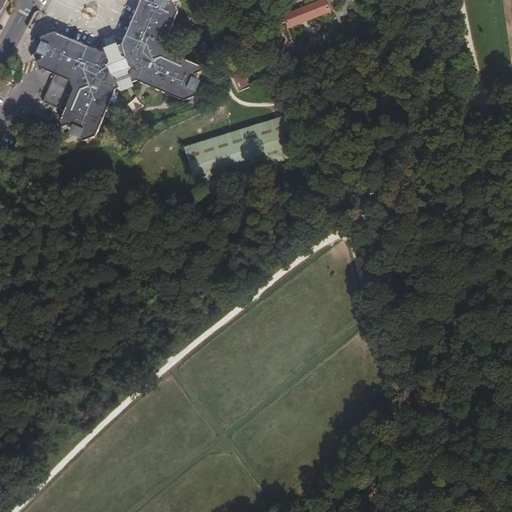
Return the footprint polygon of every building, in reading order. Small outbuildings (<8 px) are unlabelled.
[(143,0),(124,43),(118,45),(112,48),(104,51),(57,30),(44,35),(47,43),(53,45),(50,52),(44,49),(36,52),(41,65),(73,79),(76,88),(62,119),(68,132),(76,130),(77,126),(83,129),(81,132),(84,140),(97,135),(119,87),(139,79),(186,100),(199,95),(196,87),(192,85),(195,80),(199,81),(207,78),(202,64),(171,51),(168,42),(181,12),(175,0),(143,0)] [(326,0),(321,0),(295,10),(300,23),(331,11),(326,0)] [(276,18),(282,30),(300,23),(295,10),(276,18)] [(50,52),(53,45),(47,43),(44,49),(50,52)] [(304,152),(292,113),(185,146),(198,185),(304,152)]
